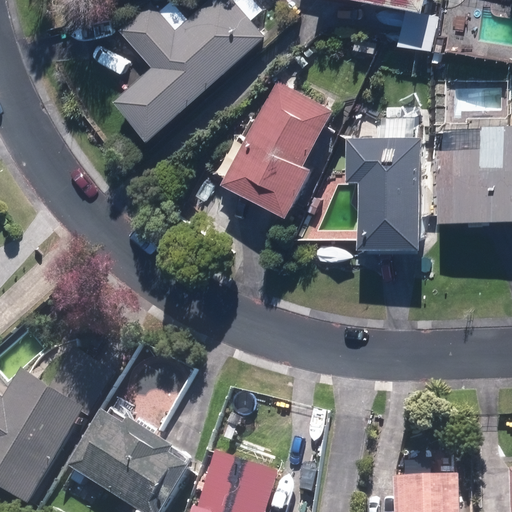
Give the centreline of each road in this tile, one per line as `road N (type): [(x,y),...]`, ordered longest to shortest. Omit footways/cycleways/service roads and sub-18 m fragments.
road 1 (residential): [(0,70),(30,140),(100,230),(205,306),(272,335),(336,349),(416,359),(511,355)]
road 2 (unknown): [(362,385),(344,511)]
